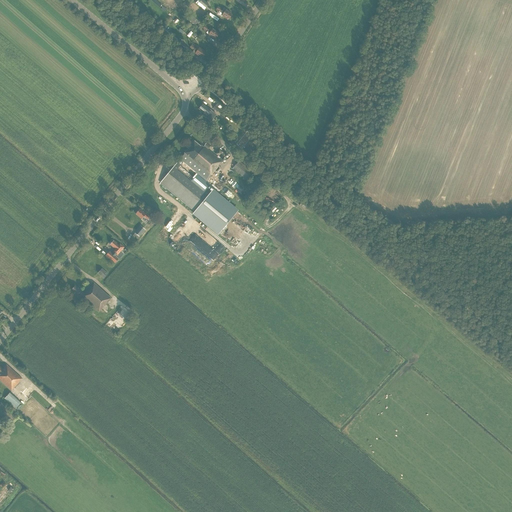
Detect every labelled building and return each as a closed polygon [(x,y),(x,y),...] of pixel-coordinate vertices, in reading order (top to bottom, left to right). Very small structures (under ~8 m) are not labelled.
[(218,7),(217,9),(219,11),(217,14),(221,16),(222,16),(227,19),(228,18),(229,19),(232,15),(230,14),(231,13),(226,10),(223,8),(222,10),(218,7)] [(219,18),(210,12),(208,15),(217,21),(219,18)] [(191,15),(186,22),(193,27),(198,20),(191,15)] [(217,33),(218,32),(213,29),(212,31),(205,26),(203,28),(210,33),(208,35),(213,38),(214,37),(215,38),(218,34),(217,33)] [(204,52),(204,51),(199,48),(195,54),(200,57),(201,56),(202,57),(205,53),(204,52)] [(199,109),(204,113),(202,115),(205,117),(211,121),(216,115),(211,111),(210,110),(202,104),(199,109)] [(200,146),(194,141),(184,153),(183,155),(179,160),(183,163),(180,166),(177,163),(160,183),(194,212),(192,214),(218,235),(238,210),(213,189),(211,192),(193,177),(196,174),(206,182),(219,166),(218,165),(221,161),(219,159),(220,158),(222,159),(226,155),(219,149),(215,154),(218,156),(217,157),(207,149),(211,146),(207,142),(203,147),(201,145),(200,146)] [(251,152),(247,149),(243,155),(246,158),(251,152)] [(248,181),(254,174),(239,161),(232,169),(248,181)] [(233,174),(229,178),(244,194),(248,190),(233,174)] [(151,218),(143,211),(143,212),(139,209),(136,214),(142,219),(144,216),(149,220),(151,218)] [(188,217),(171,238),(177,243),(194,222),(188,217)] [(167,237),(177,222),(171,219),(161,234),(167,237)] [(300,237),(304,242),(318,227),(314,223),(300,237)] [(145,229),(140,225),(134,233),(135,233),(133,235),(137,239),(139,236),(139,237),(145,229)] [(190,241),(193,243),(192,244),(197,247),(209,233),(201,227),(190,241)] [(235,242),(239,238),(234,234),(230,238),(235,242)] [(123,249),(113,240),(110,245),(112,247),(115,249),(111,253),(109,251),(106,255),(115,263),(119,259),(116,257),(123,249)] [(189,284),(193,279),(166,258),(163,263),(189,284)] [(108,274),(102,268),(97,273),(104,279),(108,274)] [(111,298),(94,283),(84,294),(81,291),(75,285),(71,290),(77,296),(78,294),(98,312),(111,298)] [(0,381),(12,391),(20,382),(19,381),(22,378),(7,365),(3,369),(0,366),(0,381)] [(21,403),(10,392),(4,399),(15,409),(21,403)]
